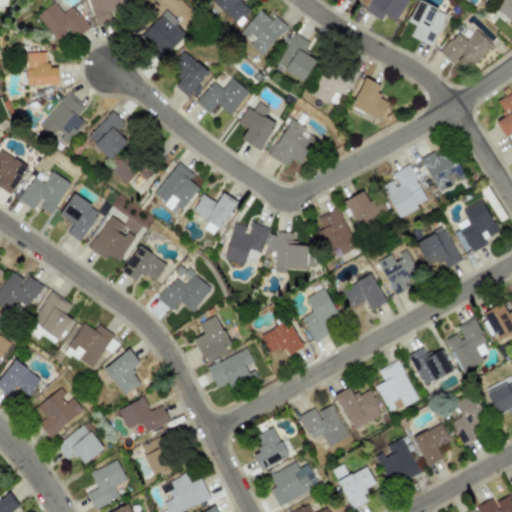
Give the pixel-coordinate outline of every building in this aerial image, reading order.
[(121,0),(87,0),(95,24),(108,20),(106,11),(123,6),(121,0)] [(249,9),(239,0),(211,0),(211,1),(235,24),(249,9)] [(369,0),(363,11),(380,20),(383,14),(394,21),(407,0),(369,0)] [(511,23),(511,0),(499,0),(493,8),(511,23)] [(35,15),(57,45),(70,35),(72,39),(88,27),(72,5),(61,13),(53,2),(35,15)] [(445,15),(416,2),(407,21),(414,25),(409,36),(430,46),(445,15)] [(239,32),(251,42),(248,45),(261,56),(285,26),(273,16),(270,20),(258,10),(239,32)] [(157,56),(186,37),(169,12),(140,31),(157,56)] [(491,44),(475,30),(465,41),(455,32),(438,52),(451,63),(455,59),(467,70),(491,44)] [(302,82),(315,58),(303,51),(308,42),(293,33),(286,45),(285,45),(273,66),(302,82)] [(24,52),(25,85),(57,84),(56,68),(46,68),(46,52),(24,52)] [(207,72),(182,52),(170,66),(181,75),(172,85),(187,97),(207,72)] [(326,104),(333,90),(343,95),(351,82),(322,67),(308,94),(326,104)] [(379,120),(387,103),(376,97),(381,86),(363,77),(349,106),(379,120)] [(228,114),(247,92),(230,78),(221,89),(211,82),(195,102),(208,113),(215,104),(228,114)] [(494,122),(503,136),(511,130),(511,90),(495,101),(504,116),(494,122)] [(83,108),(68,93),(37,125),(61,148),(84,123),(76,115),(83,108)] [(239,140),(260,150),(274,122),(263,117),(267,109),(256,103),(252,111),(245,107),(236,123),(246,128),(239,140)] [(126,142),(118,133),(126,127),(111,111),(85,136),(108,160),(126,142)] [(285,166),(290,158),(299,163),(311,143),(298,135),(303,127),(289,118),(267,156),(285,166)] [(419,158),(436,192),(450,184),(448,181),(462,174),(449,149),(435,156),(432,151),(419,158)] [(0,188),(9,194),(26,167),(0,150),(0,188)] [(128,151),(110,170),(126,184),(129,181),(136,187),(150,171),(128,151)] [(196,186),(187,181),(192,173),(175,162),(153,195),(179,213),(196,186)] [(395,216),(425,202),(408,165),(390,173),(393,179),(381,185),(395,216)] [(18,202),(35,209),(36,208),(51,215),(67,180),(48,172),(43,183),(29,177),(18,202)] [(343,200),(357,229),(386,214),(378,197),(370,201),(364,190),(343,200)] [(234,200),(219,193),(216,202),(200,194),(191,213),(206,219),(202,229),(211,234),(215,226),(221,229),(234,200)] [(58,215),(71,222),(65,234),(80,241),(97,209),(70,195),(58,215)] [(461,210),(465,218),(455,223),(470,252),(486,244),(482,237),(495,230),(480,200),(461,210)] [(337,245),(341,253),(356,245),(335,207),(315,218),(321,228),(312,233),(323,253),(337,245)] [(86,248),(104,260),(107,255),(117,261),(133,237),(120,229),(123,224),(108,215),(86,248)] [(223,258),(255,267),(266,227),(250,223),(249,228),(233,223),(223,258)] [(445,268),(459,260),(441,227),(415,242),(428,265),(440,259),(445,268)] [(304,270),(306,243),(293,243),(294,233),(266,232),(264,256),(273,256),(272,272),(284,273),(284,269),(304,270)] [(164,262),(136,246),(121,272),(135,281),(139,273),(153,282),(164,262)] [(376,262),(394,296),(415,285),(397,250),(376,262)] [(0,307),(8,312),(15,300),(27,307),(41,285),(25,276),(23,280),(9,271),(0,285),(0,307)] [(156,299),(170,310),(177,301),(191,311),(209,288),(191,274),(183,285),(173,277),(156,299)] [(364,300),(368,309),(383,302),(370,274),(340,288),(349,307),(364,300)] [(303,298),(310,312),(300,317),(312,342),(328,333),(322,322),(337,315),(323,288),(303,298)] [(57,340),(71,319),(63,314),(69,305),(49,292),(30,322),(57,340)] [(480,313),(493,340),(511,331),(511,309),(505,313),(500,303),(480,313)] [(197,322),(202,334),(193,338),(202,360),(229,349),(215,315),(197,322)] [(460,370),(481,361),(479,355),(487,351),(472,318),(454,326),(457,333),(445,338),(460,370)] [(258,334),(268,354),(282,347),(286,355),(301,347),(287,320),(258,334)] [(102,348),(111,353),(118,340),(95,326),(93,330),(81,323),(63,353),(90,368),(102,348)] [(0,355),(8,342),(0,337),(0,355)] [(450,370),(439,350),(426,357),(421,347),(404,356),(421,386),(450,370)] [(214,387),(227,382),(230,389),(255,378),(253,371),(246,374),(243,366),(251,363),(245,349),(205,366),(214,387)] [(137,364),(128,350),(102,367),(120,395),(138,383),(129,369),(137,364)] [(13,385),(27,395),(39,379),(11,359),(0,374),(0,390),(6,395),(13,385)] [(387,412),(415,399),(397,360),(376,369),(382,381),(374,385),(387,412)] [(485,392),(495,415),(510,408),(511,411),(511,375),(496,382),(498,386),(485,392)] [(47,437),(80,412),(60,387),(36,406),(44,417),(36,423),(47,437)] [(381,414),(367,388),(352,397),(347,387),(333,395),(351,430),(381,414)] [(453,403),(460,416),(449,422),(462,445),(477,437),(472,427),(485,420),(471,394),(453,403)] [(124,428),(139,422),(143,432),(167,422),(161,405),(148,411),(142,398),(116,409),(124,428)] [(346,436),(330,404),(315,412),(313,407),(297,416),(309,439),(320,434),(327,446),(346,436)] [(64,459),(73,452),(82,464),(102,448),(88,432),(91,430),(84,421),(54,446),(64,459)] [(411,438),(425,466),(441,458),(436,447),(449,440),(440,423),(411,438)] [(252,455),(258,470),(286,457),(272,427),(253,436),(260,451),(252,455)] [(150,474),(175,466),(164,435),(139,444),(150,474)] [(416,473),(401,438),(383,445),(386,451),(374,455),(387,485),(416,473)] [(85,492),(91,508),(117,498),(112,486),(124,481),(116,460),(88,471),(95,488),(85,492)] [(296,468),(294,462),(268,474),(273,486),(268,489),(276,506),(316,487),(305,464),(296,468)] [(350,509),(367,500),(362,489),(373,484),(364,463),(334,477),(350,509)] [(158,486),(164,498),(161,499),(166,511),(179,511),(208,498),(199,478),(189,483),(184,473),(158,486)] [(9,511),(17,506),(8,492),(0,497),(0,511),(9,511)] [(475,505),(478,511),(511,511),(511,506),(507,495),(492,502),(491,498),(475,505)] [(322,511),(321,509),(315,511),(310,511),(306,503),(289,511),(322,511)]
